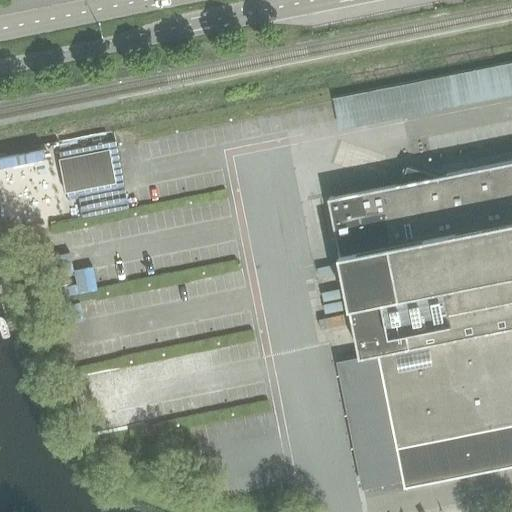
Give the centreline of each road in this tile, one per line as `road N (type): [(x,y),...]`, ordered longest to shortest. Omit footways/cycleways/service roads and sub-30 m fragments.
road 1 (secondary): [(0,68),(343,0)]
road 2 (secondary): [(152,4),(0,35)]
